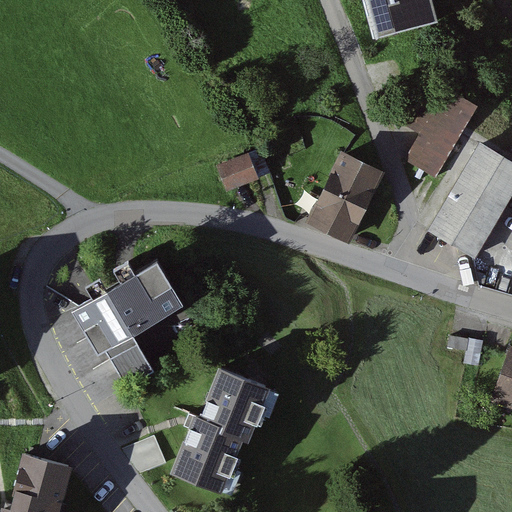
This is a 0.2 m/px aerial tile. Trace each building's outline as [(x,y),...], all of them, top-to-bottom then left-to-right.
[(429,0),(365,0),(376,38),(435,22),(429,0)] [(474,109),(447,92),(439,106),(412,90),(395,120),(420,135),(406,159),(436,177),(451,152),(449,150),(474,109)] [(511,191),(511,162),(482,144),(430,231),(474,256),(511,191)] [(258,150),(219,166),(228,188),(267,173),(258,150)] [(380,172),(344,154),(311,221),(348,239),(380,172)] [(158,259),(73,310),(98,353),(105,349),(127,387),(155,371),(132,333),(184,302),(158,259)] [(511,350),(496,392),(511,397),(511,350)] [(263,385),(221,369),(202,418),(197,416),(175,470),(217,487),(226,464),(228,466),(241,434),(246,436),(254,415),(252,414),(263,385)] [(153,436),(123,449),(141,474),(166,462),(153,436)] [(5,509),(3,511),(52,511),(55,502),(58,502),(68,465),(26,454),(16,492),(19,492),(14,511),(5,509)]
